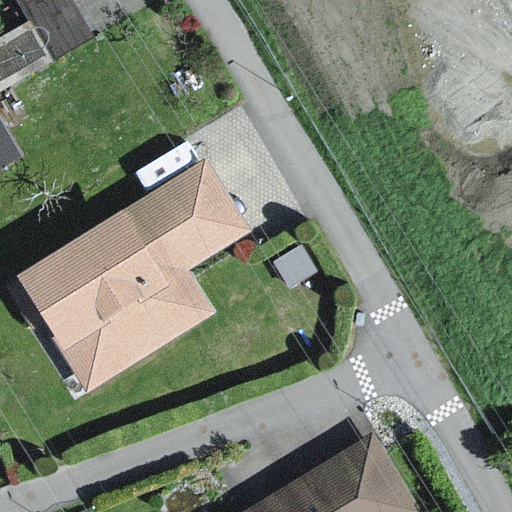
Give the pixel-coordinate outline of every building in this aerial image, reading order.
[(29,0),(49,45),(93,27),(81,0),(29,0)] [(23,39),(0,50),(0,102),(49,76),(23,39)] [(0,176),(20,163),(0,130),(0,176)] [(203,172),(9,286),(83,404),(220,323),(186,276),(246,237),(203,172)] [(367,441),(253,511),(415,511),(383,465),(388,454),(367,441)]
